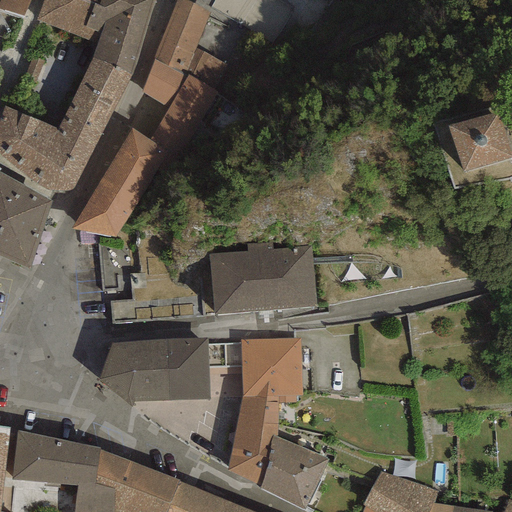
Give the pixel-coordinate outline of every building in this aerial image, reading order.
[(30,0),(0,0),(0,8),(23,18),(30,0)] [(43,0),(35,20),(97,44),(101,32),(85,28),(94,3),(98,5),(99,0),(43,0)] [(97,44),(92,58),(130,75),(153,0),(99,0),(98,5),(94,3),(85,28),(101,32),(97,44)] [(209,13),(183,0),(176,0),(153,59),(154,60),(216,92),(228,64),(195,49),(209,13)] [(92,58),(69,107),(105,125),(130,75),(92,58)] [(216,92),(154,60),(131,128),(170,156),(175,156),(216,92)] [(57,130),(4,106),(0,117),(0,155),(30,182),(46,189),(58,191),(67,190),(73,189),(105,125),(69,107),(57,130)] [(499,118),(450,130),(462,176),(510,163),(499,118)] [(170,156),(131,128),(70,228),(115,236),(170,156)] [(0,172),(0,255),(30,269),(51,202),(0,172)] [(450,203),(463,248),(511,234),(511,220),(503,188),(450,203)] [(309,246),(272,249),(272,242),(246,244),(246,250),(209,253),(214,314),(314,306),(309,246)] [(299,338),(239,340),(241,397),(277,396),(277,403),(295,402),(295,396),(301,395),(299,338)] [(208,400),(204,339),(110,343),(96,380),(129,408),(133,408),(132,403),(208,400)] [(277,396),(241,397),(226,471),(259,485),(272,436),(276,437),(277,403),(277,396)] [(457,437),(457,417),(446,417),(446,437),(457,437)] [(76,485),(73,511),(112,511),(113,489),(94,484),(99,450),(100,447),(16,431),(9,480),(76,485)] [(304,511),(326,458),(276,437),(272,436),(259,485),(258,488),(304,511)] [(164,511),(178,481),(99,450),(94,484),(113,489),(112,511),(164,511)] [(437,492),(380,471),(361,505),(364,507),(372,511),(427,511),(431,503),(437,492)] [(254,511),(178,481),(164,511),(254,511)] [(491,511),(492,511),(431,503),(427,511),(491,511)]
